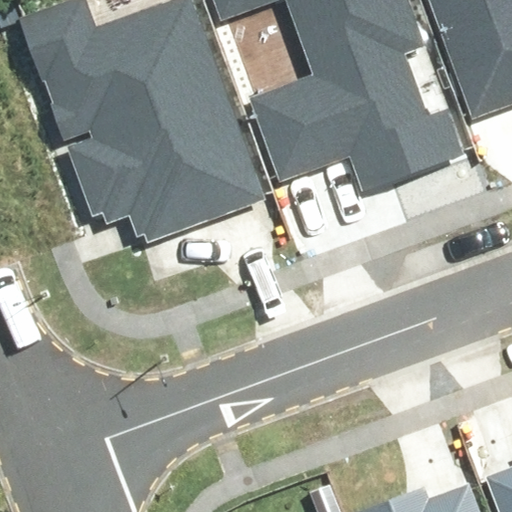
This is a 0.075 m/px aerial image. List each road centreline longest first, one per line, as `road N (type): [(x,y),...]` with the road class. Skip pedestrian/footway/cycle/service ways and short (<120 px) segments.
road 1 (residential): [(511,287),(50,459)]
road 2 (residential): [(0,324),(50,459)]
